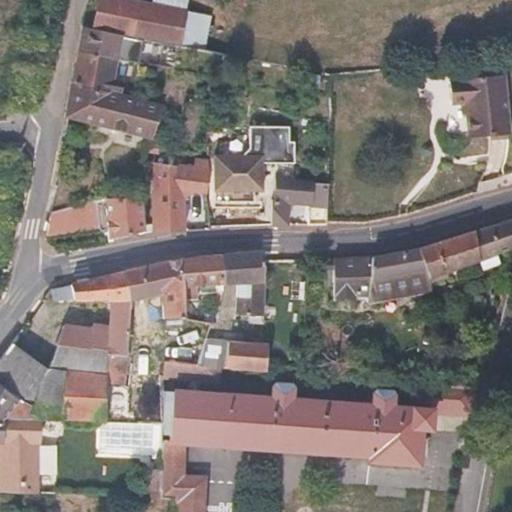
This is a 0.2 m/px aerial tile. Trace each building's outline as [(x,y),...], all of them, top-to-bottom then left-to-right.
[(126,0),(98,0),(93,28),(180,45),(186,11),(185,11),(152,5),(126,0)] [(152,0),(152,5),(185,11),(187,0),(152,0)] [(210,16),(186,11),(180,45),(203,49),(210,16)] [(78,53),(115,60),(117,47),(135,50),(137,37),(84,27),(78,53)] [(71,84),(119,94),(122,82),(111,80),(115,60),(78,53),(78,54),(71,84)] [(504,75),(449,79),(451,105),(459,104),(464,104),(465,114),(467,137),(509,134),(504,75)] [(65,116),(150,138),(159,113),(162,105),(121,94),(119,94),(71,84),(65,116)] [(184,120),(181,129),(194,133),(197,123),(184,120)] [(322,147),(326,128),(312,124),(308,144),(322,147)] [(215,156),(214,171),(261,175),(262,164),(294,166),(295,144),(290,144),(291,129),(252,128),(251,149),(243,157),(215,156)] [(152,233),(184,230),(183,198),(194,192),(205,193),(208,171),(154,162),(152,233)] [(261,175),(214,171),(212,207),(260,209),(261,175)] [(271,225),(287,225),(287,204),(307,205),(307,224),(325,224),(327,184),(274,177),(273,199),(270,199),(271,225)] [(142,197),(102,198),(67,208),(69,232),(104,227),(106,240),(144,231),(142,197)] [(69,232),(67,208),(50,213),(47,234),(69,232)] [(511,246),(511,219),(418,249),(428,278),(478,260),(496,254),(511,248),(511,246)] [(428,278),(418,249),(370,258),(332,260),(331,260),(332,270),(333,300),(356,300),(356,299),(367,298),(367,300),(431,288),(428,278)] [(221,255),(221,285),(236,284),(235,315),(263,315),(263,282),(263,259),(263,252),(221,255)] [(496,254),(478,260),(482,270),(500,264),(496,254)] [(221,285),(221,255),(180,258),(183,288),(184,300),(195,300),(196,287),(221,285)] [(183,288),(180,258),(123,271),(130,300),(142,299),(159,295),(162,319),(184,317),(184,300),(183,288)] [(332,270),(331,260),(317,259),(317,270),(332,270)] [(123,271),(51,289),(53,300),(73,299),(74,301),(109,301),(107,327),(106,341),(90,339),(91,329),(63,324),(54,344),(57,344),(47,369),(26,418),(39,419),(104,421),(106,382),(122,384),(130,300),(123,271)] [(90,339),(106,341),(107,327),(92,325),(91,329),(90,339)] [(220,368),(225,368),(227,341),(205,340),(196,365),(220,368)] [(225,368),(265,372),(267,344),(227,341),(225,368)] [(47,369),(11,342),(0,357),(0,391),(14,402),(3,418),(26,418),(47,369)] [(164,361),(175,363),(178,354),(167,350),(164,361)] [(219,383),(220,368),(196,365),(175,363),(164,361),(163,376),(219,383)] [(362,378),(371,379),(372,363),(363,362),(362,378)] [(412,382),(410,408),(427,409),(472,412),(475,386),(429,383),(412,382)] [(273,398),(163,390),(162,424),(161,439),(184,441),(366,455),(366,460),(414,463),(417,424),(409,424),(410,408),(391,406),(392,395),(389,392),(377,392),(374,394),(373,406),(291,399),(291,388),(289,384),(276,384),(274,387),(273,398)] [(14,402),(0,391),(0,417),(3,418),(14,402)] [(409,424),(417,424),(426,425),(427,409),(410,408),(409,424)] [(0,491),(37,493),(39,419),(26,418),(3,418),(0,417),(0,491)] [(162,424),(153,423),(151,458),(161,458),(161,439),(162,424)] [(184,441),(161,439),(161,458),(161,470),(160,491),(160,498),(172,498),(170,511),(202,511),(205,475),(183,474),(184,441)] [(160,491),(161,470),(147,469),(146,491),(160,491)]
